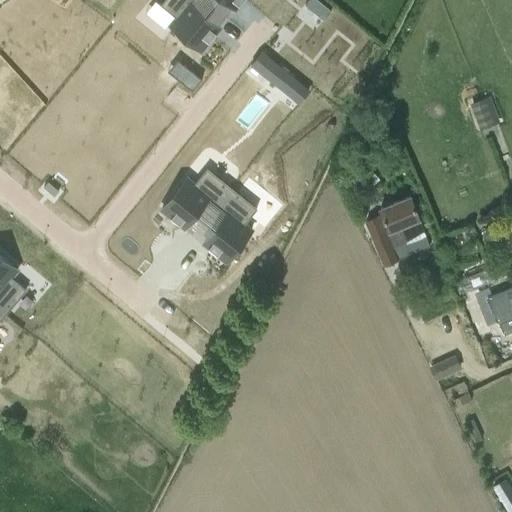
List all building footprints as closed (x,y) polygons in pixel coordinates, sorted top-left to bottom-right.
[(207,0),(162,0),(160,3),(176,16),(170,23),(202,49),(220,27),(207,17),(215,7),(207,0)] [(202,78),(190,68),(180,80),(192,90),(202,78)] [(471,103),(481,129),(500,122),(490,96),(471,103)] [(187,177),(162,208),(184,227),(194,214),(204,222),(232,187),(207,167),(195,182),(187,177)] [(214,230),(204,242),(226,261),(252,229),(245,223),(257,207),(232,187),(204,222),(214,230)] [(365,221),(383,266),(397,260),(392,248),(406,242),(404,238),(424,230),(410,195),(379,207),(382,214),(365,221)] [(0,253),(0,307),(6,313),(27,288),(12,275),(18,268),(0,253)] [(470,287),(490,276),(486,268),(466,279),(470,287)] [(511,286),(502,290),(504,296),(508,305),(511,303),(511,286)] [(486,288),(460,299),(473,327),(498,316),(486,288)] [(433,377),(458,368),(454,359),(430,369),(433,377)] [(511,511),(511,489),(505,479),(492,487),(507,511),(511,511)]
